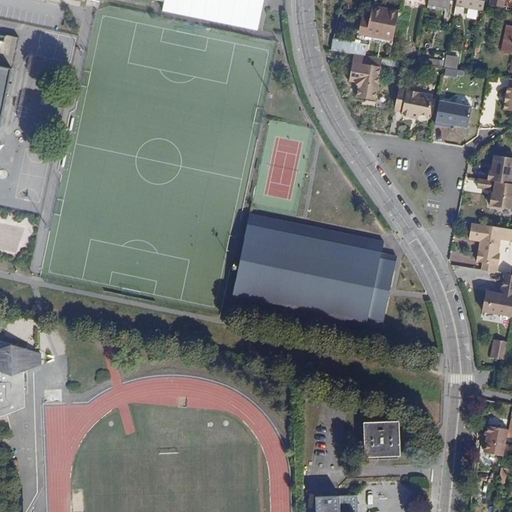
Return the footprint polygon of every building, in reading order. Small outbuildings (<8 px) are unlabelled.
[(483,12),(483,9),(484,0),(457,0),(456,7),(483,12)] [(367,35),(393,40),(398,12),(373,8),(370,21),(367,35)] [(370,21),(365,20),(365,17),(341,13),(334,39),(340,40),(344,21),(348,22),(364,25),(362,32),(362,34),(367,35),(370,21)] [(346,29),(362,32),(364,25),(348,22),(347,26),(346,29)] [(511,27),(507,26),(501,52),(511,54),(511,27)] [(0,123),(17,39),(0,35),(0,123)] [(355,54),(364,55),(366,44),(344,41),(343,44),(333,42),(331,51),(355,54)] [(364,55),(355,54),(350,81),(356,82),(359,87),(357,98),(376,100),(382,58),(364,55)] [(445,72),(456,74),(459,56),(447,54),(445,72)] [(417,64),(444,68),(445,62),(419,57),(417,64)] [(446,67),(445,74),(463,77),(464,70),(446,67)] [(511,78),(509,78),(508,88),(506,87),(503,110),(511,111),(511,78)] [(433,95),(399,89),(395,110),(403,111),(402,116),(411,118),(412,113),(419,115),(429,117),(433,95)] [(470,112),(438,106),(435,125),(450,128),(451,125),(467,128),(470,112)] [(489,171),(488,180),(511,184),(511,179),(511,158),(494,155),(492,165),(491,172),(489,171)] [(488,180),(479,179),(477,188),(492,190),(494,191),(493,194),(491,194),(490,206),(511,209),(511,206),(511,184),(488,180)] [(368,323),(384,326),(398,257),(382,254),(384,243),(251,215),(232,306),(366,334),(368,323)] [(511,229),(472,223),(469,240),(480,241),(483,242),(482,251),(478,251),(476,262),(483,263),(498,265),(500,254),(498,254),(500,239),(511,241),(511,229)] [(0,273),(9,271),(6,261),(0,263),(0,273)] [(498,265),(483,263),(481,270),(497,273),(498,265)] [(511,310),(511,274),(505,274),(501,294),(486,292),(484,306),(511,310)] [(23,348),(34,351),(35,339),(23,336),(23,348)] [(0,417),(25,407),(23,372),(42,364),(42,353),(34,351),(23,348),(0,340),(0,417)] [(507,343),(494,340),(491,357),(504,359),(507,343)] [(365,457),(401,456),(400,421),(364,423),(365,457)] [(487,453),(504,457),(506,442),(507,437),(508,430),(492,427),(490,436),(489,442),(487,453)] [(357,511),(357,496),(316,497),(316,511),(357,511)]
